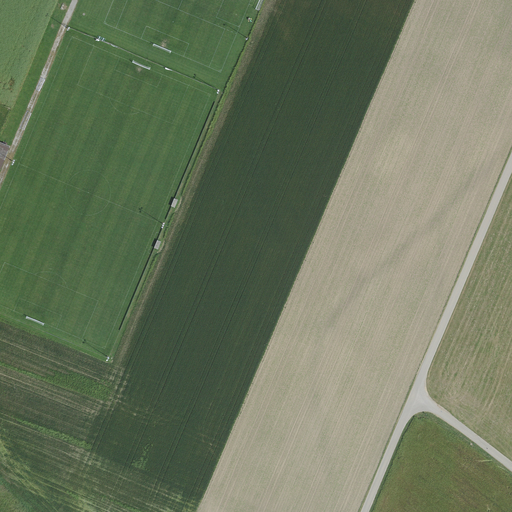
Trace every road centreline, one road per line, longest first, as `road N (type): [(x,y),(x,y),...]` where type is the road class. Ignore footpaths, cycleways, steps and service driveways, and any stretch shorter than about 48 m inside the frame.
road 1 (unclassified): [(365,511),(511,161)]
road 2 (track): [(0,182),(75,0)]
road 3 (track): [(414,392),(511,467)]
